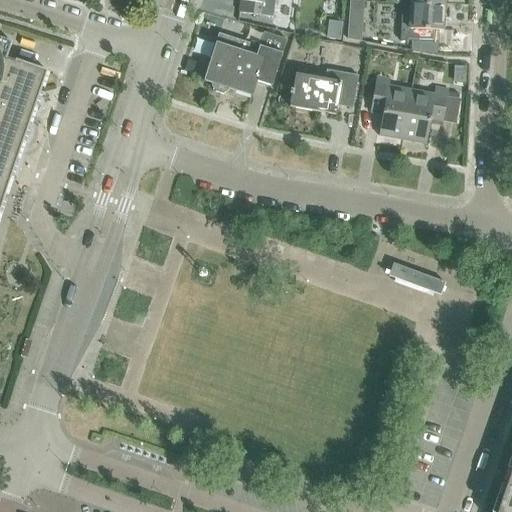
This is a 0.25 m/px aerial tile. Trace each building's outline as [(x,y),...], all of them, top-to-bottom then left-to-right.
[(234,0),(241,1),(239,13),(274,18),(275,6),(267,4),(267,0),(234,0)] [(349,15),(363,16),(364,2),(350,1),(349,15)] [(410,3),(409,29),(408,29),(438,31),(443,31),(445,5),(410,3)] [(363,16),(349,15),(347,41),(361,42),(363,16)] [(408,29),(409,29),(404,28),(403,41),(438,43),(438,31),(408,29)] [(203,81),(205,82),(205,81),(213,84),(212,86),(216,93),(220,94),(227,91),(228,88),(251,96),(250,96),(252,97),(257,82),(271,87),(285,41),(263,34),(258,48),(218,35),(216,43),(203,81)] [(0,211),(1,209),(47,72),(15,61),(15,62),(6,59),(12,43),(0,39),(0,211)] [(295,74),(292,96),(290,107),(336,115),(337,106),(353,108),(358,76),(327,70),(325,79),(295,74)] [(379,134),(403,138),(410,96),(388,92),(390,80),(376,78),(371,110),(383,112),(379,134)] [(410,96),(403,138),(426,142),(430,121),(443,123),(448,91),(435,88),(433,100),(410,96)] [(511,511),(511,471),(497,511),(511,511)]
